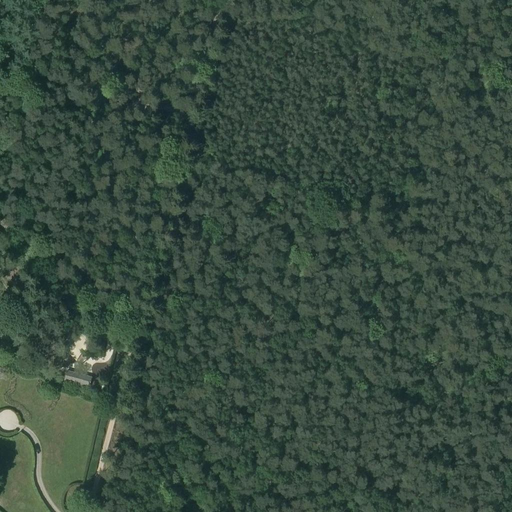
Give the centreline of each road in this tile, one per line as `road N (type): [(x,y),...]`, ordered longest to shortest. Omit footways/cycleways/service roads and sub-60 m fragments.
road 1 (track): [(298,511),(453,0)]
road 2 (track): [(221,0),(85,511)]
